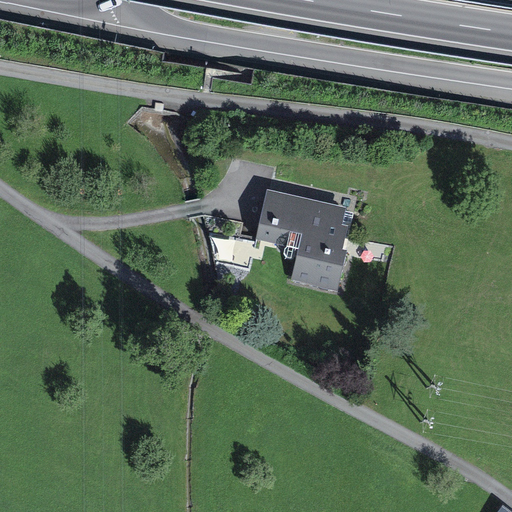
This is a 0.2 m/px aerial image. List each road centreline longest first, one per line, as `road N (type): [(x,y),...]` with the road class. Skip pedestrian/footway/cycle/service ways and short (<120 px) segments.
road 1 (motorway): [(131,0),(149,21),(511,80)]
road 2 (motorway): [(304,0),(511,33)]
